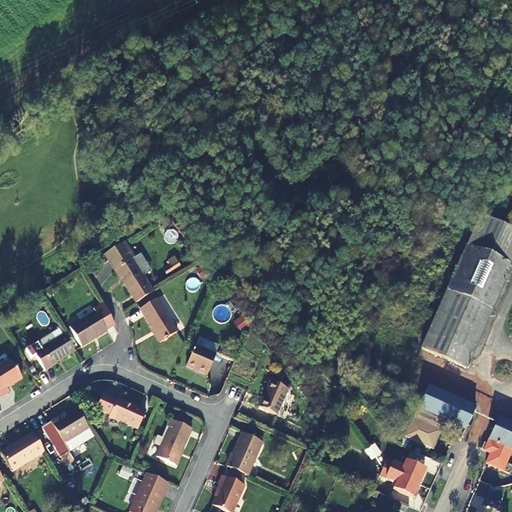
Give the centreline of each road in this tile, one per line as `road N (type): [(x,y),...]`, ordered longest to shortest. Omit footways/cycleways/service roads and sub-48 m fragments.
road 1 (residential): [(181,511),(221,425),(211,407),(108,369),(70,377),(0,423)]
road 2 (track): [(0,107),(151,0)]
